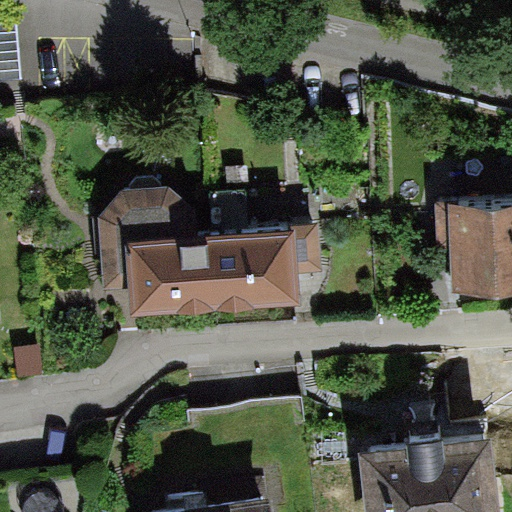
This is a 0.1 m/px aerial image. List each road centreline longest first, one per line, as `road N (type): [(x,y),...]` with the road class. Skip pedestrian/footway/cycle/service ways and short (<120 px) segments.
road 1 (residential): [(511,322),(150,348),(91,388),(0,400)]
road 2 (residential): [(180,0),(511,79)]
